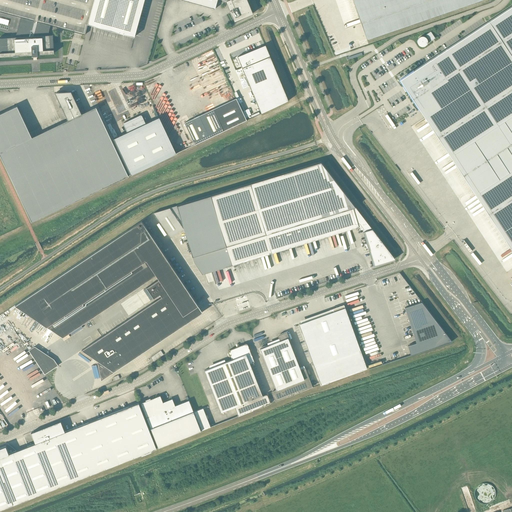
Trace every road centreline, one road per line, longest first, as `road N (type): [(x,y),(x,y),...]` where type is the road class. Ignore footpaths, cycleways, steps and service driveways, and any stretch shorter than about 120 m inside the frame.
road 1 (unclassified): [(419,256),(232,321),(143,379),(0,438)]
road 2 (unclassified): [(0,290),(137,198),(329,138)]
road 3 (unclassified): [(275,13),(135,74),(0,83)]
road 4 (primary): [(302,459),(374,434),(508,367)]
road 5 (primary): [(475,370),(302,459)]
road 6 (tertiary): [(329,138),(419,256)]
road 7 (tertiary): [(427,251),(334,136)]
road 8 (primary): [(169,511),(302,459)]
road 9 (tertiary): [(334,136),(280,11)]
road 10 (tertiary): [(275,13),(329,138)]
road 11 (tertiary): [(504,355),(427,251)]
